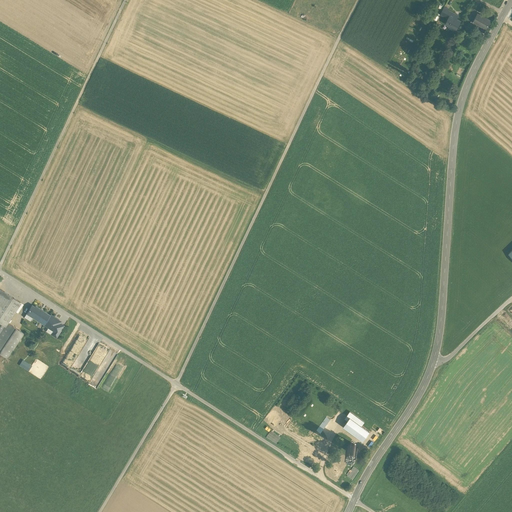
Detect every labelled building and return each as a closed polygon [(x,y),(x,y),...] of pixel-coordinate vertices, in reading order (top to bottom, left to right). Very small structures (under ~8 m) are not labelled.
[(449,9),(444,7),(440,15),(444,17),(448,10),(449,9)] [(459,15),(448,10),(444,17),(448,19),(445,24),(456,30),(460,21),(457,19),(459,15)] [(491,20),(477,13),(473,22),(486,29),(491,20)] [(20,302),(0,288),(0,322),(4,326),(7,322),(14,311),(20,302)] [(20,302),(14,311),(18,313),(23,304),(20,302)] [(32,305),(26,313),(37,320),(38,320),(45,324),(50,315),(35,306),(35,307),(32,305)] [(51,314),(50,315),(45,324),(44,325),(48,327),(46,330),(57,337),(65,325),(61,322),(62,321),(51,314)] [(24,333),(7,322),(4,326),(5,326),(0,333),(0,353),(7,358),(24,333)] [(32,365),(23,360),(20,365),(29,370),(32,365)] [(80,378),(97,388),(106,372),(105,371),(106,369),(102,367),(100,371),(92,366),(90,370),(86,368),(80,378)] [(364,422),(350,411),(347,416),(350,418),(343,426),(363,440),(370,431),(362,425),(364,422)] [(326,416),(319,426),(317,430),(320,432),(330,419),(326,416)] [(353,443),(351,443),(351,442),(350,442),(351,443),(349,444),(348,445),(347,447),(347,448),(346,448),(346,449),(347,449),(348,451),(349,452),(350,452),(352,453),(352,454),(353,454),(353,453),(354,452),(356,451),(356,449),(356,448),(358,447),(357,447),(356,447),(356,445),(355,445),(355,444),(354,444),(353,443)]
